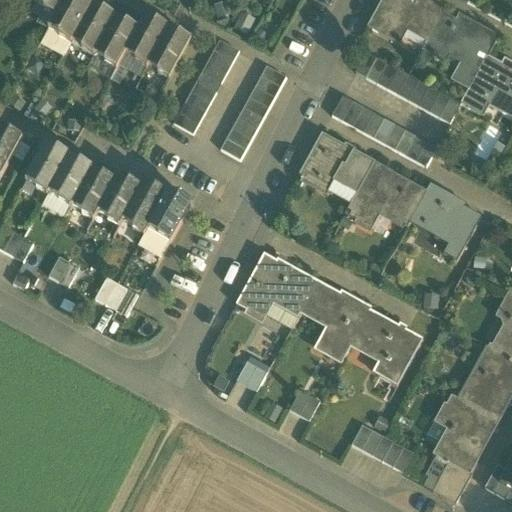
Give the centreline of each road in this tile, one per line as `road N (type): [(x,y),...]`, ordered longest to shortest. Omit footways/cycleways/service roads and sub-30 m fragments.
road 1 (residential): [(355,0),(154,398)]
road 2 (residential): [(154,398),(359,511)]
road 3 (residential): [(0,312),(154,398)]
